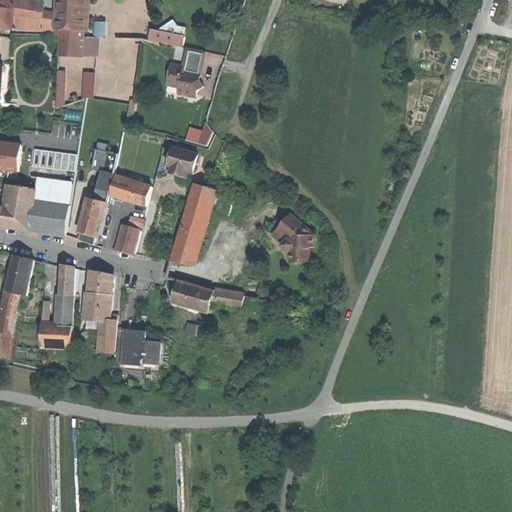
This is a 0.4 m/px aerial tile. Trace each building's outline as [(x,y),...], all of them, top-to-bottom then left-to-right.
[(0,0),(0,28),(14,30),(16,14),(59,21),(59,30),(84,32),(86,0),(0,0)] [(97,36),(108,36),(108,21),(97,21),(97,36)] [(165,30),(153,28),(151,40),(185,47),(189,26),(166,22),(165,30)] [(59,56),(98,57),(99,37),(60,36),(59,56)] [(189,95),(197,96),(199,91),(201,89),(204,86),(196,73),(199,74),(203,51),(188,48),(185,63),(188,64),(187,67),(184,67),(173,64),(168,85),(180,87),(179,94),(189,96),(189,95)] [(97,98),(96,72),(85,72),(85,98),(97,98)] [(127,124),(133,126),(136,102),(131,101),(127,124)] [(18,128),(26,145),(70,124),(64,110),(71,109),(69,105),(63,107),(63,108),(18,128)] [(206,125),(204,130),(192,126),(188,140),(210,147),(216,128),(206,125)] [(0,167),(16,169),(16,163),(23,164),(24,151),(17,150),(18,143),(0,141),(0,167)] [(200,155),(176,148),(171,166),(174,167),(172,173),(178,175),(188,178),(190,172),(195,173),(200,155)] [(86,233),(100,237),(108,203),(109,203),(116,175),(120,154),(98,150),(94,171),(105,173),(96,199),(90,198),(81,232),(86,233)] [(67,236),(71,209),(35,204),(39,181),(41,182),(43,171),(32,169),(31,177),(15,174),(8,212),(0,210),(0,225),(6,227),(67,236)] [(116,200),(117,197),(134,202),(149,207),(154,187),(118,176),(113,195),(114,195),(113,199),(116,200)] [(209,202),(236,213),(240,200),(213,189),(197,184),(176,249),(193,254),(209,202)] [(289,251),(290,262),(305,261),(305,258),(310,258),(309,248),(315,248),(315,235),(313,235),(312,232),(292,215),(279,230),(289,239),(284,244),(283,246),(289,251)] [(119,250),(135,254),(142,230),(125,225),(120,244),(119,250)] [(274,236),(284,244),(289,239),(279,230),(274,236)] [(0,357),(11,358),(13,335),(14,335),(21,295),(28,296),(36,262),(16,256),(15,264),(9,292),(3,333),(0,332),(0,357)] [(51,303),(45,302),(45,325),(44,326),(43,348),(73,350),(75,327),(74,327),(77,270),(64,267),(63,274),(62,296),(63,296),(61,326),(50,326),(51,303)] [(103,321),(100,352),(116,353),(119,321),(111,321),(116,277),(92,273),(92,278),(87,329),(102,330),(103,321)] [(213,301),(242,306),(244,296),(216,292),(180,281),(177,292),(174,303),(209,313),(213,301)] [(117,364),(124,365),(128,332),(128,330),(120,329),(117,364)] [(135,333),(128,332),(124,365),(160,368),(162,344),(147,343),(148,338),(137,337),(138,333),(135,333)]
